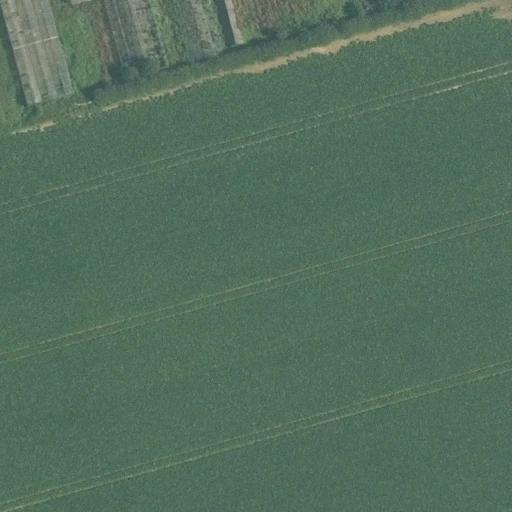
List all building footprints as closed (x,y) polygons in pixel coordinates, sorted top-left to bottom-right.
[(73,98),(46,0),(0,0),(0,13),(26,110),(73,98)] [(69,0),(71,8),(101,0),(69,0)] [(102,0),(125,83),(169,71),(149,0),(169,0),(188,68),(224,59),(207,0),(102,0)] [(243,46),(231,0),(214,0),(228,50),(243,46)] [(379,11),(375,0),(348,0),(354,18),(379,11)]
